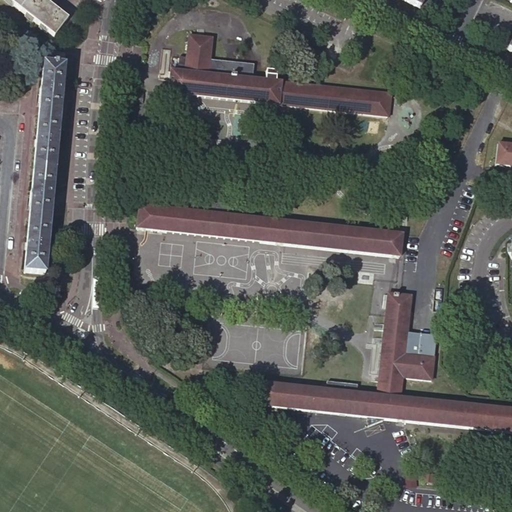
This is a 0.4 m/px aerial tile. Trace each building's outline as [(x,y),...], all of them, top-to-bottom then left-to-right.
[(3,0),(53,38),(66,21),(53,10),(54,8),(47,3),(46,5),(40,0),(3,0)] [(54,8),(56,4),(50,0),(49,0),(47,3),(54,8)] [(402,0),(419,8),(423,0),(402,0)] [(278,106),(388,118),(390,96),(251,80),(252,66),(209,61),(211,39),(188,37),(185,59),(178,58),(176,72),(169,72),(167,95),(278,106)] [(24,273),(44,275),(63,54),(44,53),(24,273)] [(495,166),(511,167),(511,146),(497,145),(495,166)] [(135,230),(398,258),(401,236),(227,217),(228,201),(205,198),(203,214),(137,208),(135,230)] [(376,397),(400,399),(402,379),(431,382),(433,359),(424,358),(425,350),(418,349),(418,350),(405,348),(410,297),(386,294),(376,397)] [(265,409),(511,435),(511,411),(267,386),(265,409)]
